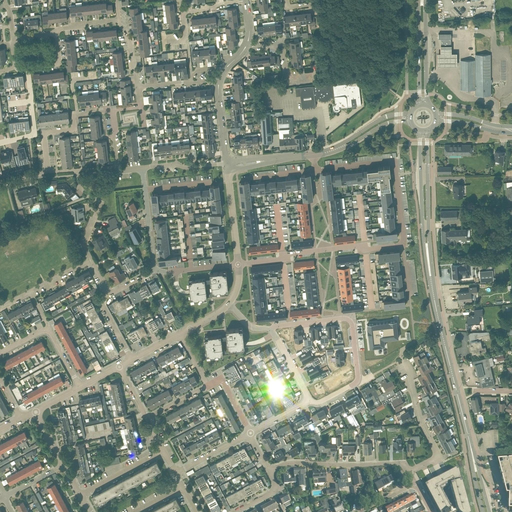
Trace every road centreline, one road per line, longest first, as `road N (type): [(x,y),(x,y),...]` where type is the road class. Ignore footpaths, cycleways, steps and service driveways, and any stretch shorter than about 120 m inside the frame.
road 1 (secondary): [(468,436),(433,295),(426,229)]
road 2 (residential): [(402,245),(394,161),(314,170)]
road 3 (residential): [(270,329),(348,319),(354,384)]
road 4 (residential): [(408,471),(436,451),(401,351)]
road 5 (residential): [(269,470),(399,463)]
road 6 (residential): [(238,264),(365,248)]
